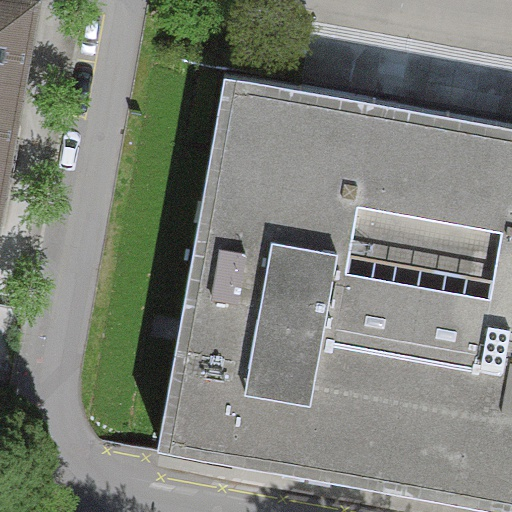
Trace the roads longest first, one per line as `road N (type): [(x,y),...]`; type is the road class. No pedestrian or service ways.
road 1 (residential): [(117,0),(56,399),(67,454)]
road 2 (track): [(0,314),(17,236),(80,247)]
